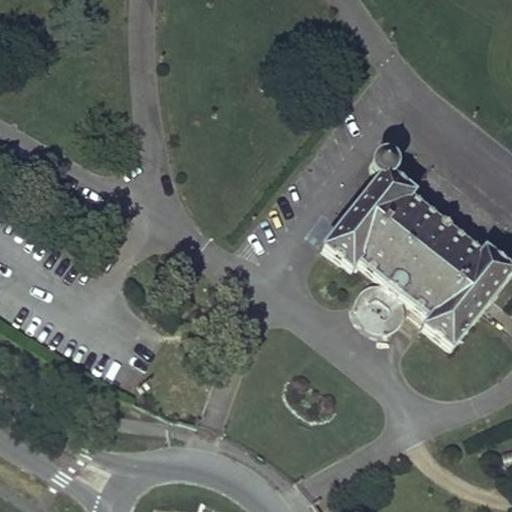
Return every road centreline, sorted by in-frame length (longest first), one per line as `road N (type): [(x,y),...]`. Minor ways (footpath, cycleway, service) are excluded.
road 1 (tertiary): [(140,463),(90,449),(0,397)]
road 2 (tertiary): [(280,511),(220,467),(171,458),(140,463)]
road 3 (tertiary): [(0,438),(107,511)]
